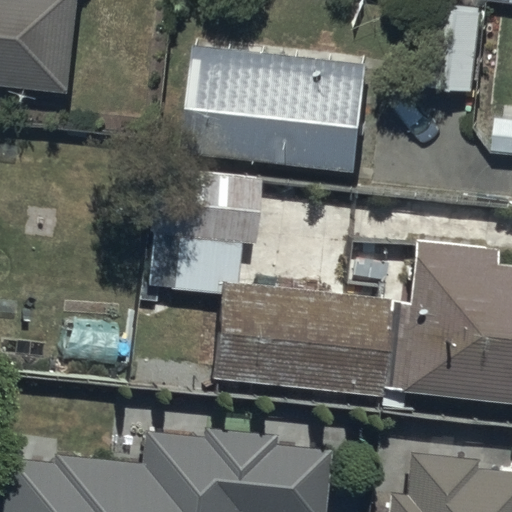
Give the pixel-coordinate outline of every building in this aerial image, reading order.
[(0,0),(0,72),(71,81),(79,0),(0,0)] [(511,0),(497,0),(494,29),(511,31),(511,0)] [(481,5),(433,3),(429,80),(476,83),(481,5)] [(367,53),(194,34),(181,141),(355,161),(367,53)] [(382,293),(233,279),(237,239),(251,240),(255,174),(216,172),(214,199),(178,196),(171,287),(216,289),(209,375),(375,391),(382,293)] [(408,235),(392,387),(511,399),(511,257),(492,256),(493,244),(408,235)] [(139,458),(4,445),(0,490),(0,511),(320,511),(326,444),(268,439),(269,429),(197,422),(196,431),(142,426),(139,458)] [(511,511),(511,470),(471,467),(472,456),(403,450),(400,489),(384,488),(382,511),(511,511)]
